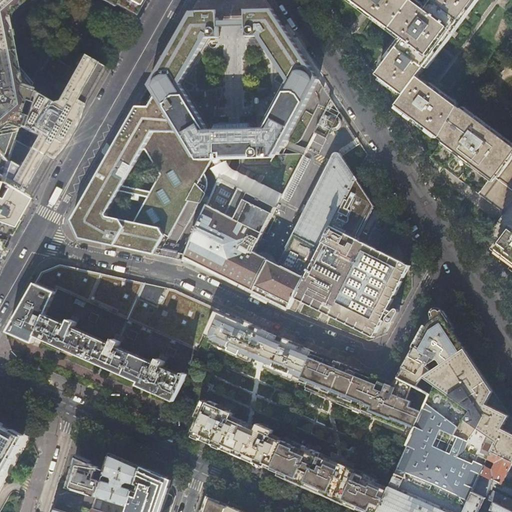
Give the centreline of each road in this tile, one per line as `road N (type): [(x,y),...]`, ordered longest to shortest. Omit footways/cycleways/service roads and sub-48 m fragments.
road 1 (residential): [(446,245),(385,353),(368,358),(180,274),(35,241)]
road 2 (tertiary): [(289,0),(446,245)]
road 3 (tertiary): [(172,0),(35,241)]
road 4 (secondary): [(201,467),(74,410)]
road 5 (tertiary): [(446,245),(511,348)]
